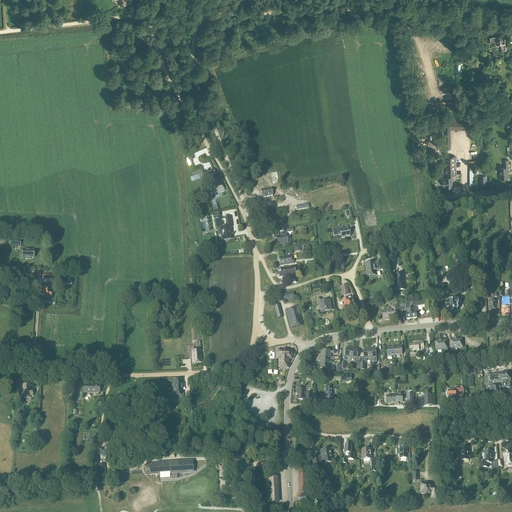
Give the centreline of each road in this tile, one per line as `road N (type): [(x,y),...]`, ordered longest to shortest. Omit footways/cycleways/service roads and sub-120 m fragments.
road 1 (residential): [(257,256),(245,215),(168,79),(145,14)]
road 2 (residential): [(251,350),(207,372),(113,376),(0,367)]
road 3 (residential): [(511,441),(319,433),(286,415)]
road 4 (track): [(245,215),(193,72),(203,0)]
road 5 (residential): [(350,275),(363,251),(432,228),(444,198),(511,191)]
road 6 (residential): [(287,406),(435,406)]
road 7 (residential): [(145,14),(0,32)]
road 8 (tertiary): [(371,330),(511,322)]
